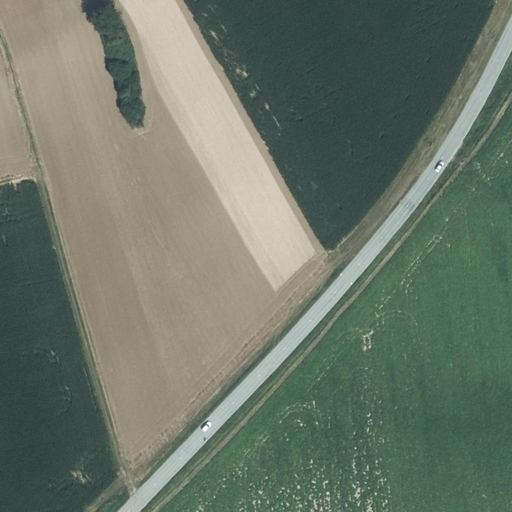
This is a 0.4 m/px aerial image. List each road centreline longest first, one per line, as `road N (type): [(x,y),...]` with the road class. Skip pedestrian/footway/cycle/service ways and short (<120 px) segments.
road 1 (tertiary): [(511,31),(398,223),(127,511)]
road 2 (track): [(138,511),(44,172)]
road 3 (track): [(44,172),(0,29)]
